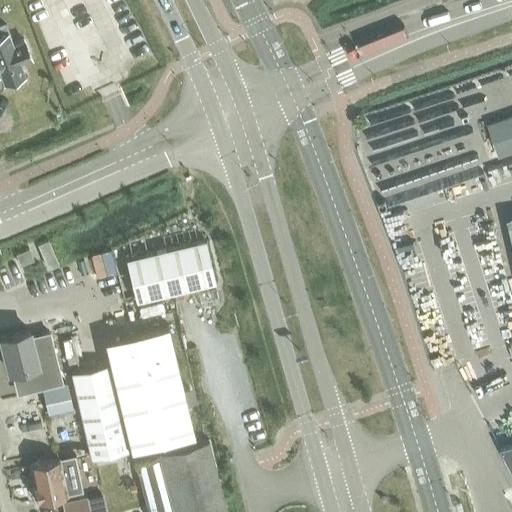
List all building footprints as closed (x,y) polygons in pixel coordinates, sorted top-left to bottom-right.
[(25,41),(15,45),(8,26),(0,29),(0,90),(1,90),(4,83),(25,76),(21,63),(32,60),(25,41)] [(511,115),(490,123),(502,157),(511,153),(511,115)] [(511,215),(500,218),(511,269),(511,215)] [(206,239),(126,258),(136,299),(215,280),(206,239)] [(47,241),(39,244),(50,269),(58,266),(47,241)] [(28,248),(16,254),(22,265),(33,260),(28,248)] [(216,288),(199,292),(202,306),(220,302),(216,288)] [(132,450),(196,436),(168,326),(107,340),(132,450)] [(42,388),(64,383),(57,356),(37,361),(29,330),(3,337),(11,371),(27,367),(30,378),(39,376),(42,388)] [(94,458),(128,450),(109,365),(74,373),(94,458)] [(49,414),(74,408),(68,383),(43,389),(49,414)] [(228,511),(210,441),(159,454),(136,460),(149,511),(228,511)] [(69,494),(84,491),(77,455),(62,458),(31,464),(35,485),(32,489),(33,494),(38,498),(38,500),(69,494)] [(65,511),(91,511),(88,497),(63,502),(65,511)]
